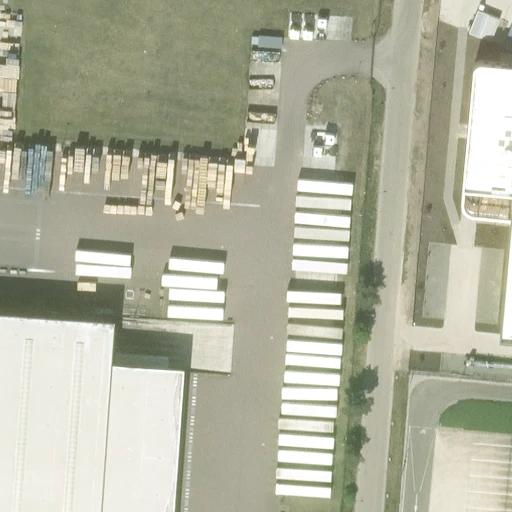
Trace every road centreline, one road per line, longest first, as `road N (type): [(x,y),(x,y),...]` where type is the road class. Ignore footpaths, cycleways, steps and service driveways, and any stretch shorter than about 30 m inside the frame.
road 1 (unknown): [(405,54),(325,42),(297,65),(257,511)]
road 2 (unclassified): [(371,511),(414,0)]
